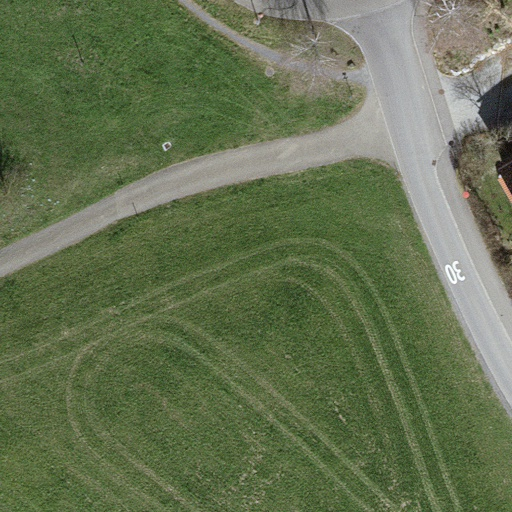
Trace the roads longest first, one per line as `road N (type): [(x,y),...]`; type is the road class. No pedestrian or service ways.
road 1 (track): [(0,256),(178,182),(294,156),(409,117)]
road 2 (residential): [(511,373),(497,352),(409,117),(387,0)]
